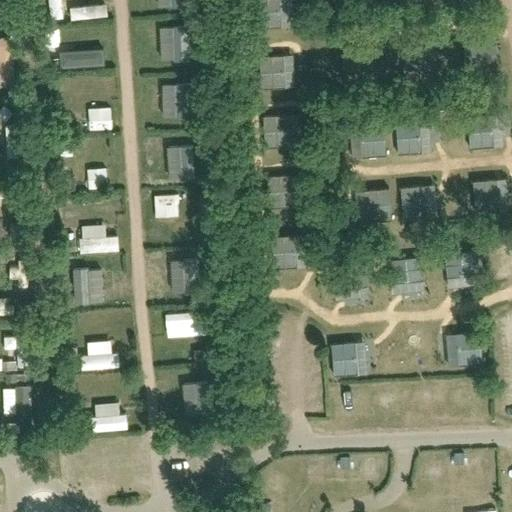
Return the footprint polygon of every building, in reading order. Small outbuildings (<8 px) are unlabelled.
[(80,18),(79,0),(59,0),(60,7),(51,7),(52,19),(80,18)] [(280,0),(250,0),(252,25),(282,23),(280,0)] [(155,59),(185,58),(183,23),(154,25),(155,59)] [(0,76),(11,76),(11,35),(0,35),(0,76)] [(494,76),(494,43),(460,43),(460,76),(494,76)] [(399,46),(399,78),(431,78),(431,46),(399,46)] [(54,49),(55,66),(100,63),(99,47),(54,49)] [(338,77),(369,81),(373,52),(356,50),(355,59),(340,57),(338,77)] [(291,53),(255,55),(256,86),(292,84),(291,53)] [(157,82),(157,116),(185,116),(186,82),(157,82)] [(86,106),(86,127),(111,127),(111,106),(86,106)] [(260,145),(292,143),(290,112),(258,114),(260,145)] [(507,112),(462,115),(464,146),(509,144),(507,112)] [(434,119),(390,120),(392,151),(436,149),(434,119)] [(378,122),(355,123),(356,154),(380,153),(378,122)] [(160,153),(183,169),(191,159),(168,142),(160,153)] [(85,185),(107,184),(107,167),(84,168),(85,185)] [(261,174),(265,206),(291,203),(289,189),(293,188),(291,170),(261,174)] [(469,179),(470,210),(503,209),(501,177),(469,179)] [(395,185),(397,215),(441,213),(440,184),(395,185)] [(361,218),(388,217),(386,186),(360,188),(361,218)] [(360,216),(358,189),(351,189),(352,217),(360,216)] [(152,193),(152,215),(177,215),(177,193),(152,193)] [(103,234),(102,223),(76,224),(77,251),(117,249),(116,233),(103,234)] [(266,235),(268,264),(305,262),(304,233),(266,235)] [(439,252),(441,284),(475,282),(473,249),(439,252)] [(192,264),(191,252),(156,254),(156,266),(192,264)] [(415,253),(381,259),(388,298),(421,292),(415,253)] [(348,302),(364,301),(361,260),(327,263),(330,300),(347,299),(348,302)] [(0,296),(0,315),(26,314),(23,271),(7,272),(8,297),(0,296)] [(210,309),(161,311),(162,335),(211,333),(210,309)] [(447,361),(477,359),(475,329),(445,331),(447,361)] [(373,371),(372,339),(325,341),(327,373),(373,371)] [(108,342),(83,342),(83,351),(108,351),(108,342)] [(78,368),(118,365),(117,351),(77,354),(78,368)] [(28,427),(28,385),(1,384),(1,427),(28,427)] [(83,415),(84,430),(125,427),(125,411),(115,412),(114,401),(90,402),(91,414),(83,415)] [(169,458),(205,455),(204,443),(169,445),(169,458)] [(174,478),(206,475),(204,457),(172,460),(174,478)] [(366,460),(367,475),(384,474),(383,459),(366,460)] [(503,511),(511,511),(511,501),(503,502),(503,511)]
